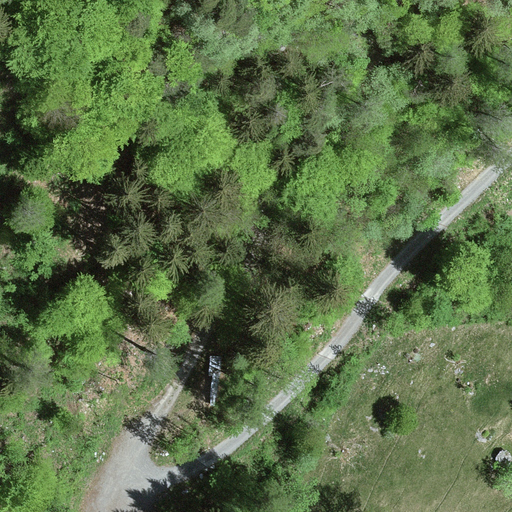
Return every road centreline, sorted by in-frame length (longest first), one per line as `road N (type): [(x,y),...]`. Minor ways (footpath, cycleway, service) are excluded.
road 1 (track): [(137,500),(141,458),(252,253),(288,153),(420,0)]
road 2 (track): [(511,157),(254,427),(137,500)]
